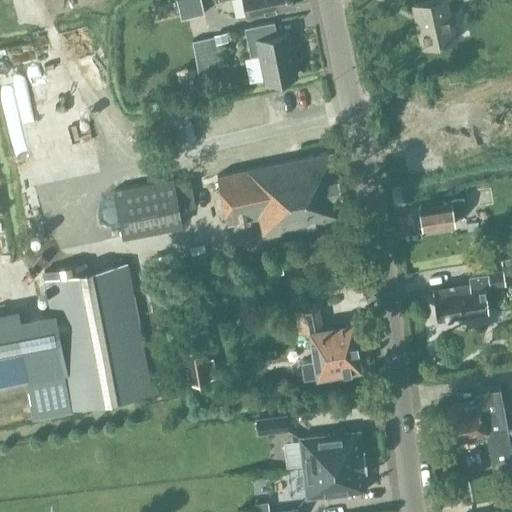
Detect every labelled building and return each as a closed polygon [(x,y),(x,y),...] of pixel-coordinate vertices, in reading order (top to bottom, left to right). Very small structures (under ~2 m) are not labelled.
[(176,0),(180,19),(204,13),(201,0),(176,0)] [(243,0),(247,16),(293,6),(291,0),(243,0)] [(430,0),(413,4),(422,46),(456,39),(447,0),(430,0)] [(259,54),(265,81),(296,74),(288,33),(277,35),(274,21),(244,27),(250,56),(259,54)] [(190,39),(199,89),(222,85),(213,35),(190,39)] [(336,177),(331,151),(217,174),(227,222),(259,216),(263,235),(345,218),(339,192),(340,192),(337,177),(336,177)] [(190,179),(173,182),(172,178),(113,189),(123,236),(181,225),(179,209),(195,206),(190,179)] [(466,191),(468,209),(494,205),(491,187),(466,191)] [(451,200),(419,205),(421,215),(418,217),(419,223),(422,225),(423,228),(455,223),(453,209),(465,207),(463,195),(451,197),(451,200)] [(85,262),(44,270),(54,321),(70,405),(151,389),(126,262),(87,270),(85,262)] [(432,288),(437,318),(465,314),(467,316),(473,315),(475,312),(487,311),(484,287),(505,284),(503,270),(468,275),(469,282),(453,285),(453,284),(449,284),(449,285),(432,288)] [(298,331),(308,329),(313,358),(301,360),(304,375),(316,373),(316,376),(360,368),(352,322),(322,327),(318,302),(294,306),(298,331)] [(16,311),(0,314),(0,385),(30,380),(20,328),(16,311)] [(54,321),(20,328),(30,380),(36,412),(70,405),(54,321)] [(186,348),(192,380),(219,375),(216,355),(206,357),(204,345),(186,348)] [(511,452),(502,398),(499,384),(475,389),(477,400),(445,406),(451,440),(486,433),(493,470),(511,466),(511,452)] [(507,397),(502,398),(511,452),(511,409),(510,410),(507,397)] [(286,428),(285,415),(285,414),(257,418),(258,431),(286,428)] [(357,430),(303,436),(301,436),(299,436),(299,439),(300,439),(303,466),(307,466),(365,459),(364,449),(361,449),(359,432),(359,429),(357,430)] [(365,459),(307,466),(303,466),(306,494),(306,496),(308,496),(364,490),(366,489),(366,487),(364,470),(366,470),(365,459)] [(255,477),(256,493),(270,492),(270,477),(255,477)]
